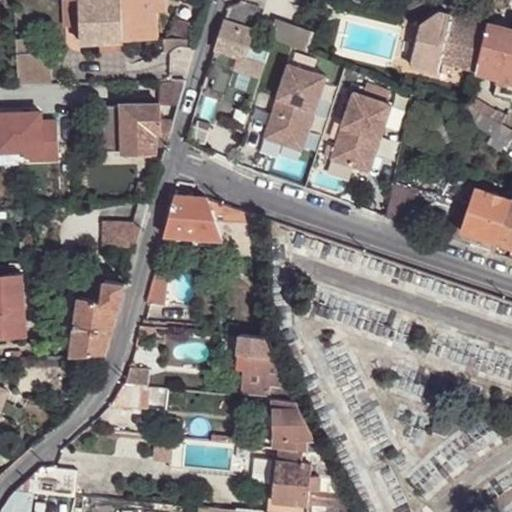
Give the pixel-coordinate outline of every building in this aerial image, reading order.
[(69,0),(70,20),(81,21),(80,0),(69,0)] [(104,40),(124,39),(123,0),(80,0),(81,21),(82,41),(104,40)] [(123,0),(124,39),(157,39),(156,11),(166,11),(165,0),(123,0)] [(230,5),(225,20),(253,29),(258,15),(230,5)] [(441,61),(478,69),(488,22),(439,11),(420,23),(410,64),(438,70),(441,61)] [(199,39),(203,26),(176,20),(173,32),(199,39)] [(253,29),(225,20),(216,48),(210,66),(207,73),(214,76),(210,87),(225,93),(228,84),(234,67),(259,77),(274,37),(253,29)] [(314,30),(290,21),(284,38),(308,46),(314,30)] [(511,27),(488,22),(478,69),(511,78),(511,27)] [(124,48),(124,39),(104,40),(104,48),(124,48)] [(52,54),(17,55),(19,83),(52,83),(52,54)] [(326,76),(289,63),(267,130),(304,142),(326,76)] [(259,77),(234,67),(228,84),(253,93),(259,77)] [(182,97),(186,80),(160,81),(161,103),(161,104),(180,104),(182,97)] [(393,104),(354,91),(331,156),(370,170),(393,104)] [(472,94),(470,102),(482,110),(501,122),(507,112),(498,107),(496,108),(472,94)] [(469,102),(463,110),(477,118),(482,110),(470,102),(469,102)] [(161,103),(123,104),(123,106),(106,106),(107,150),(124,150),(125,152),(158,151),(158,144),(168,144),(174,125),(175,118),(161,118),(161,104),(161,103)] [(42,110),(0,110),(0,147),(26,147),(43,146),(43,155),(58,155),(57,119),(42,119),(42,110)] [(482,110),(477,118),(475,121),(492,131),(486,139),(505,150),(508,145),(511,147),(511,146),(511,129),(501,122),(482,110)] [(437,134),(449,135),(451,121),(438,120),(437,134)] [(304,142),(267,130),(265,137),(302,150),(304,142)] [(448,150),(449,135),(437,134),(435,150),(448,150)] [(43,146),(26,147),(26,156),(43,155),(43,146)] [(132,200),(151,200),(156,186),(139,180),(134,192),(132,200)] [(390,217),(416,226),(426,193),(397,183),(390,217)] [(511,197),(478,186),(467,217),(464,229),(498,240),(509,244),(511,244),(511,197)] [(123,201),(132,200),(134,192),(123,193),(123,201)] [(165,238),(195,238),(192,195),(176,194),(165,238)] [(192,195),(195,238),(226,239),(226,237),(218,219),(210,199),(208,197),(192,195)] [(240,209),(210,199),(218,219),(241,220),(240,209)] [(243,238),(259,237),(257,215),(240,209),(241,220),(242,236),(243,238)] [(447,237),(511,259),(511,244),(509,244),(508,249),(497,246),(498,240),(464,229),(467,217),(454,214),(447,237)] [(138,243),(143,228),(132,220),(105,219),(105,243),(138,243)] [(241,220),(218,219),(226,237),(242,236),(241,220)] [(244,253),(260,252),(259,237),(243,238),(244,253)] [(195,238),(165,238),(161,251),(195,252),(195,238)] [(508,249),(509,244),(498,240),(497,246),(508,249)] [(0,338),(30,336),(24,272),(0,274),(0,338)] [(154,276),(146,305),(159,308),(166,280),(154,276)] [(511,320),(511,303),(432,278),(427,294),(511,320)] [(78,354),(106,352),(127,282),(106,279),(103,299),(79,295),(71,354),(78,354)] [(276,355),(267,337),(241,335),(239,353),(249,354),(276,355)] [(106,352),(78,354),(97,380),(106,352)] [(269,384),(291,386),(276,355),(249,354),(245,392),(268,393),(269,384)] [(117,394),(105,408),(135,411),(154,386),(124,383),(117,394)] [(313,437),(316,436),(299,401),(276,399),(275,437),(297,437),(313,437)] [(320,450),(313,437),(297,437),(296,448),(320,450)] [(174,440),(156,438),(154,461),(171,463),(174,440)] [(248,447),(238,446),(237,460),(247,461),(248,447)] [(313,466),(330,467),(323,452),(295,449),(289,449),(288,463),(313,466)] [(273,511),(308,511),(310,493),(313,466),(288,463),(277,462),(273,511)] [(33,494),(76,497),(79,470),(42,467),(16,492),(33,494)] [(31,511),(33,494),(16,492),(5,505),(1,511),(0,511),(31,511)] [(352,511),(344,495),(310,493),(308,511),(352,511)]
